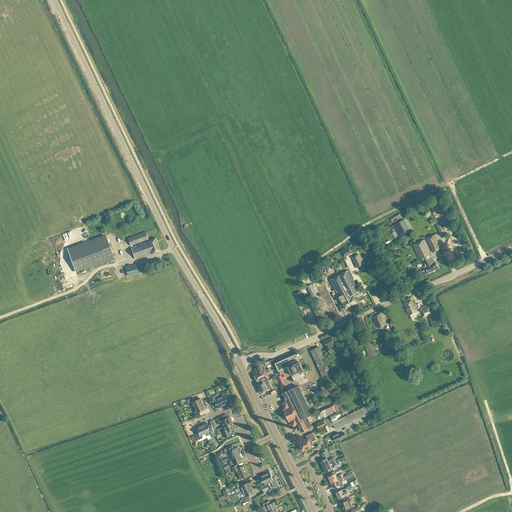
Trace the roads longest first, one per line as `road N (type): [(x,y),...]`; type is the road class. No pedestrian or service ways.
road 1 (tertiary): [(240,364),(158,220),(53,0)]
road 2 (tertiary): [(240,364),(511,248)]
road 3 (track): [(511,153),(366,224),(321,257)]
